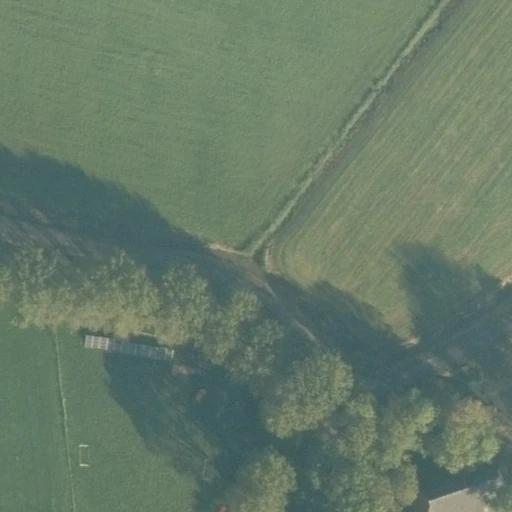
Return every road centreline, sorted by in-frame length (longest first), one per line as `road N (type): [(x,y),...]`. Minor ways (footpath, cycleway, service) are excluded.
road 1 (unclassified): [(366,395),(279,312),(228,278),(0,225)]
road 2 (unclassified): [(366,395),(511,322)]
road 3 (unclassified): [(313,511),(321,453),(366,395)]
